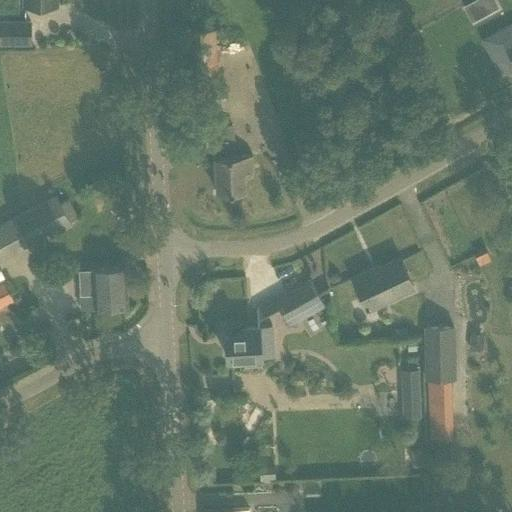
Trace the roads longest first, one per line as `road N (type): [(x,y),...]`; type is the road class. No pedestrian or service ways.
road 1 (unclassified): [(162,252),(259,248),(314,232),(511,120)]
road 2 (tertiary): [(162,252),(146,0)]
road 3 (unclassified): [(0,408),(80,363),(166,349)]
road 4 (tertiary): [(176,511),(166,349)]
